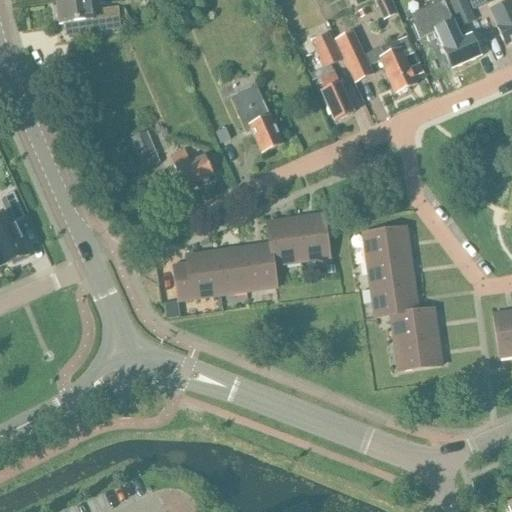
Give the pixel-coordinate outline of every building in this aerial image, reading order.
[(91,12),(88,0),(63,0),(55,1),(59,26),(90,22),(91,34),(120,30),(117,9),(91,12)] [(378,0),(374,2),(383,22),(395,16),(387,0),(378,0)] [(464,0),(447,0),(460,28),(474,22),(464,0)] [(492,2),(491,0),(468,0),(473,11),(492,2)] [(505,47),(511,44),(511,2),(490,12),(497,28),(497,29),(505,47)] [(435,33),(444,53),(452,71),(480,59),(470,37),(460,41),(453,25),(435,33)] [(329,35),(312,43),(325,70),(341,62),(329,35)] [(416,87),(408,68),(400,52),(399,52),(395,44),(381,50),(363,57),(353,35),(335,43),(355,85),(372,76),(368,68),(381,63),(395,96),(416,87)] [(76,46),(66,48),(67,59),(77,58),(76,46)] [(353,115),(345,96),(335,73),(321,79),(326,92),(321,94),(334,123),(353,115)] [(230,101),(236,113),(244,131),(249,129),(261,155),(282,146),(256,89),(230,101)] [(205,118),(211,133),(222,128),(216,114),(205,118)] [(225,130),(215,134),(216,136),(221,146),(230,141),(225,130)] [(131,140),(145,171),(160,165),(146,133),(131,140)] [(170,158),(176,172),(184,190),(213,177),(204,158),(189,164),(184,152),(170,158)] [(133,161),(122,165),(127,176),(137,172),(133,161)] [(0,201),(7,217),(0,219),(0,264),(2,270),(12,266),(13,268),(29,260),(28,258),(29,257),(14,223),(24,219),(13,194),(0,199),(0,201)] [(329,259),(326,237),(323,217),(322,217),(323,222),(309,224),(308,219),(294,221),(295,226),(301,263),(329,259)] [(266,225),(270,252),(273,267),(301,263),(295,226),(281,228),(280,223),(266,225)] [(366,264),(404,258),(402,244),(407,244),(405,230),(362,236),(366,264)] [(235,257),(241,294),(248,293),(248,288),(259,287),(260,292),(276,290),(273,267),(270,252),(256,254),(255,249),(241,251),(242,256),(235,257)] [(214,260),(207,261),(214,298),(221,297),(220,292),(231,291),(232,296),(241,294),(235,257),(228,258),(227,253),(214,255),(214,260)] [(214,298),(207,261),(200,261),(200,256),(186,258),(187,266),(173,268),(178,303),(193,301),(192,296),(203,295),(204,300),(214,298)] [(366,264),(370,291),(408,286),(406,272),(411,271),(409,258),(404,258),(366,264)] [(370,291),(372,304),(374,320),(395,318),(412,314),(410,300),(415,299),(413,285),(408,286),(370,291)] [(392,330),(394,345),(432,340),(430,326),(435,325),(433,311),(412,314),(395,318),(397,329),(392,330)] [(511,319),(507,320),(507,315),(493,317),(499,360),(500,360),(499,355),(511,353),(511,358),(511,319)] [(432,340),(394,345),(394,346),(399,345),(401,357),(396,358),(398,374),(441,368),(441,367),(436,368),(434,354),(439,353),(437,339),(432,340)]
